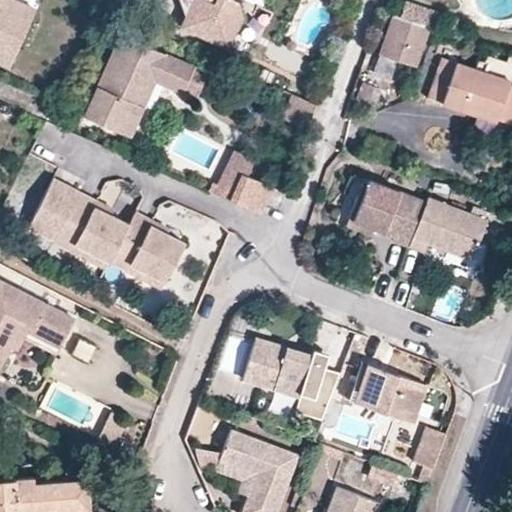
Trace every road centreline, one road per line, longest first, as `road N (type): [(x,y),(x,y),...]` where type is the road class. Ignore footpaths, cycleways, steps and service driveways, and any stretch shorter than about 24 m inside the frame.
road 1 (residential): [(279,281),(369,0)]
road 2 (residential): [(279,281),(239,286),(210,326),(172,444),(184,503)]
road 3 (residential): [(511,369),(279,281)]
road 4 (secondary): [(511,390),(466,511)]
